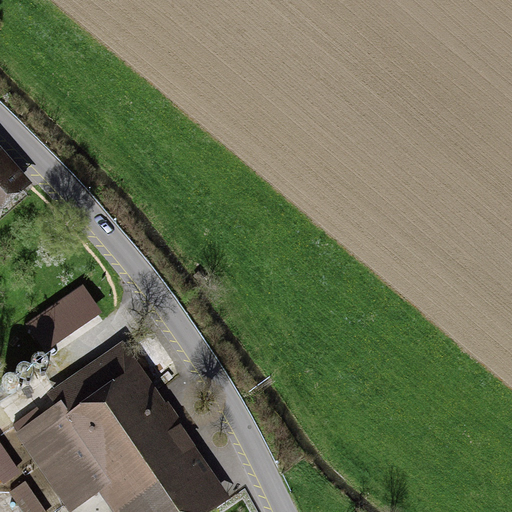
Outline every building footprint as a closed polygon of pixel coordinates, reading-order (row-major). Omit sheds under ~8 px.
[(0,204),(21,186),(0,163),(0,204)] [(200,511),(217,501),(118,351),(55,393),(69,414),(28,442),(67,501),(106,474),(131,511),(200,511)] [(46,376),(47,374),(48,371),(48,369),(47,366),(45,364),(43,363),(40,362),(38,363),(36,364),(34,365),(32,368),(32,370),(33,373),(34,375),(36,377),(38,378),(41,378),(44,377),(46,376)] [(30,387),(32,385),(33,382),(33,379),(32,377),(30,375),(28,374),(25,373),(23,373),(20,374),(18,376),(17,379),(17,381),(17,384),(19,386),(21,388),(23,389),(26,389),(28,388),(30,387)] [(16,396),(18,394),(19,392),(18,389),(17,387),(16,385),(14,383),(11,383),(8,383),(6,384),(4,386),(3,388),(3,391),(3,394),(4,396),(7,398),(9,399),(12,399),(14,398),(16,396)]
